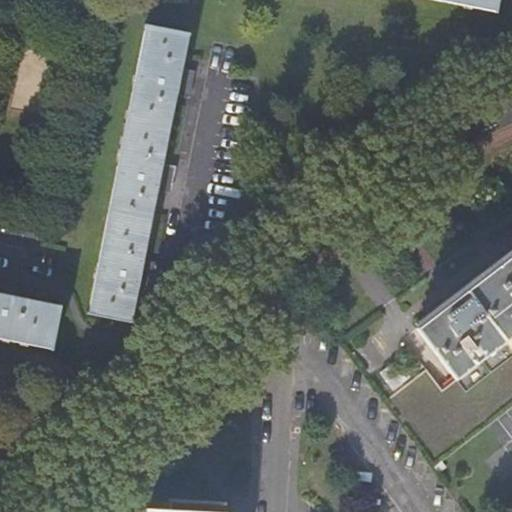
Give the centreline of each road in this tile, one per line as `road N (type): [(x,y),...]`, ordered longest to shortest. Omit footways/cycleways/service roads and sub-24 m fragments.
road 1 (secondary): [(511,97),(407,169),(269,307)]
road 2 (secondary): [(269,307),(47,511)]
road 3 (residential): [(286,377),(311,388),(410,511)]
road 4 (residential): [(278,511),(286,377)]
